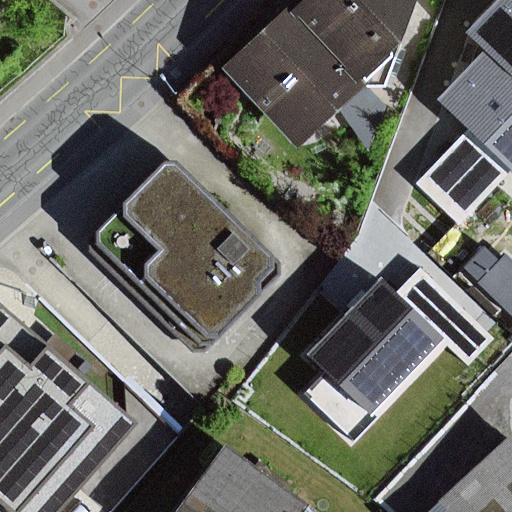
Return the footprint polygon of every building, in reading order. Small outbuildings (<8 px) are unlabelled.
[(301,0),(293,8),(361,81),(399,45),(416,0),(301,0)] [(511,0),(495,0),(464,32),(486,53),(438,102),(468,131),(414,186),(457,228),(511,171),(511,0)] [(361,81),(293,8),(291,6),(223,68),(299,151),(341,113),(367,89),(361,81)] [(388,111),(367,89),(341,113),(371,154),(388,111)] [(282,263),(178,162),(165,162),(90,239),(89,252),(194,353),(207,354),(281,278),(282,263)] [(381,279),(309,352),(330,373),(308,396),(353,439),(444,345),(469,369),(496,341),(420,268),(395,293),(381,279)] [(58,511),(135,425),(0,306),(0,504),(8,511),(58,511)] [(511,511),(511,437),(428,511),(511,511)] [(320,511),(226,445),(178,511),(320,511)]
